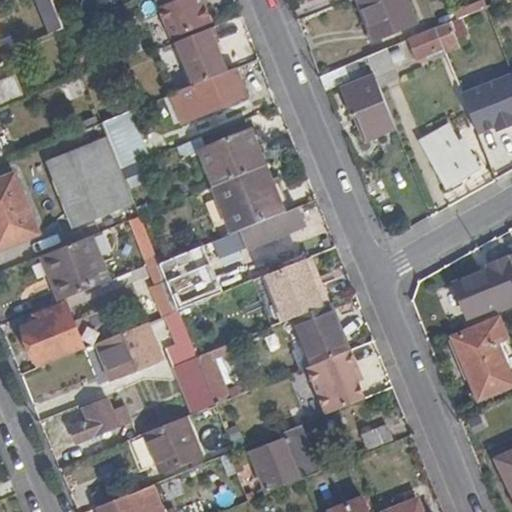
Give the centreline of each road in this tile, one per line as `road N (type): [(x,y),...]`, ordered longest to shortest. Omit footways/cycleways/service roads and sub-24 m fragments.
road 1 (unclassified): [(369,274),(259,0)]
road 2 (unclassified): [(470,511),(369,274)]
road 3 (residential): [(511,199),(369,274)]
road 4 (residential): [(50,511),(0,388)]
